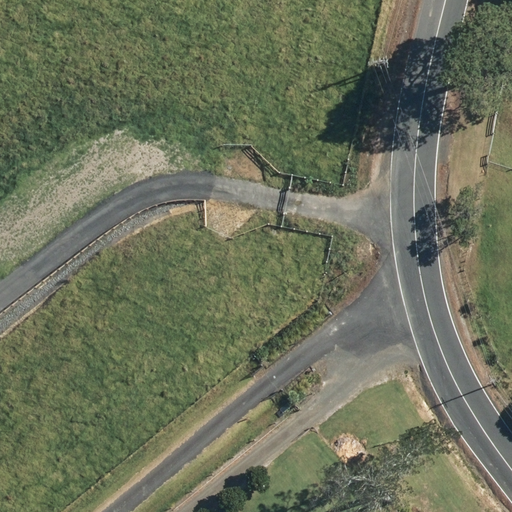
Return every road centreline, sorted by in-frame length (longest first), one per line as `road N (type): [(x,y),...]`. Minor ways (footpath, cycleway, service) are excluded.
road 1 (unclassified): [(424,293),(315,347),(116,511)]
road 2 (unclassified): [(424,293),(416,247),(419,127),(446,0)]
road 3 (unclassified): [(511,472),(459,387),(424,293)]
